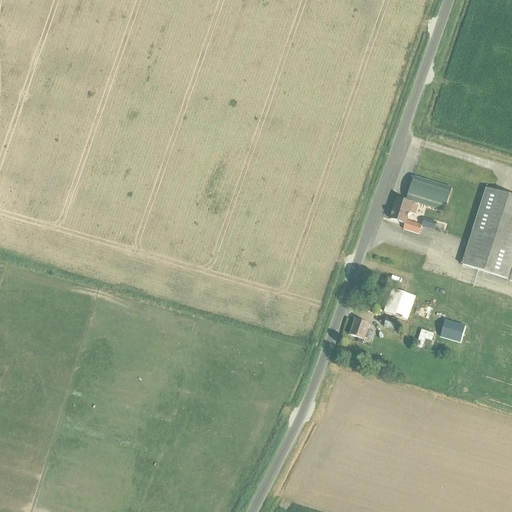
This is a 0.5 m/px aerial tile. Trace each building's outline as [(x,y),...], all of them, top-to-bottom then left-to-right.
[(407,197),(407,199),(445,211),(446,208),(452,190),(413,178),(407,197)] [(511,266),(511,196),(485,188),(479,207),(462,265),(508,279),(511,266)] [(418,206),(397,200),(391,220),(405,224),(404,229),(419,234),(422,226),(412,223),(412,222),(407,221),(409,213),(415,215),(418,206)] [(424,218),(421,225),(434,230),(437,222),(424,218)] [(403,301),(392,298),(384,328),(395,331),(403,301)] [(367,333),(370,325),(355,320),(350,335),(359,338),(358,342),(363,344),(365,339),(367,339),(369,334),(367,333)] [(445,321),(441,337),(461,343),(465,327),(445,321)] [(432,349),(435,330),(423,329),(420,347),(432,349)]
